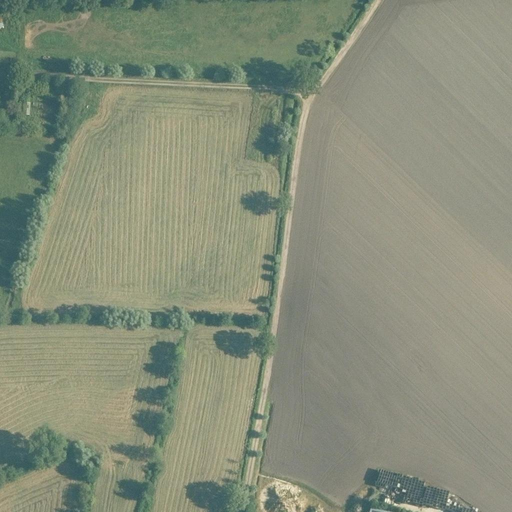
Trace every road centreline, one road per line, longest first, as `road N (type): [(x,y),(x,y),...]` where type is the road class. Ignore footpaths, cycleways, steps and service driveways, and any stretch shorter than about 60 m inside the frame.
road 1 (track): [(378,0),(305,114),(241,511)]
road 2 (track): [(315,90),(0,76)]
